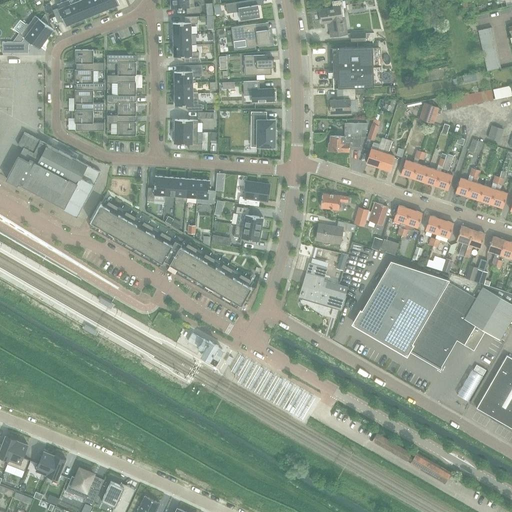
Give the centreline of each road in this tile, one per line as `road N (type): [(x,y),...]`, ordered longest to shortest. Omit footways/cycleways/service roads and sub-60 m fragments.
road 1 (residential): [(511,493),(246,336)]
road 2 (residential): [(511,452),(264,308)]
road 3 (residential): [(153,159),(101,156),(57,133),(57,49),(144,8)]
road 4 (residential): [(246,336),(0,200)]
road 5 (residential): [(0,415),(222,511)]
road 6 (residential): [(511,233),(297,166)]
road 7 (residential): [(297,166),(285,0)]
road 8 (residential): [(144,8),(152,20),(153,159)]
road 9 (residential): [(264,308),(297,166)]
road 10 (residential): [(297,166),(153,159)]
